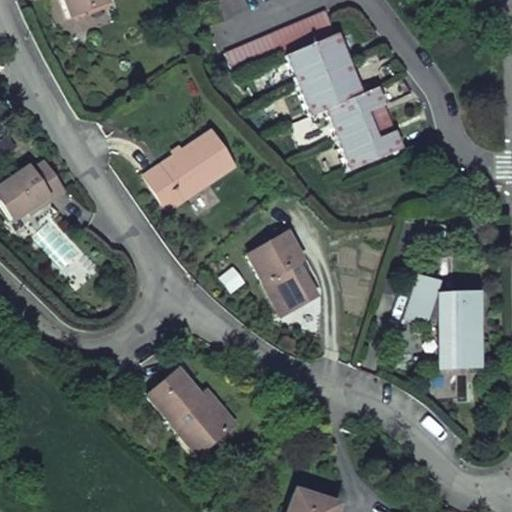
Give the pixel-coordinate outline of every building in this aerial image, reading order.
[(59,0),(66,18),(104,3),(102,0),(59,0)] [(224,54),(234,78),(282,58),(333,37),(322,13),(224,54)] [(282,58),(295,88),(345,67),(333,37),(282,58)] [(295,88),(308,118),(323,112),(358,96),(345,67),(295,88)] [(323,112),(335,142),(385,120),(372,90),(358,96),(323,112)] [(335,142),(348,172),(398,151),(385,120),(335,142)] [(164,211),(228,168),(205,133),(141,177),(164,211)] [(0,204),(11,222),(44,199),(46,203),(60,193),(41,164),(27,173),(25,169),(0,185),(0,204)] [(243,257),(278,316),(290,310),(292,301),(308,292),(292,265),(297,262),(281,235),(243,257)] [(401,323),(421,329),(434,287),(414,280),(401,323)] [(290,310),(311,298),(308,292),(292,301),(290,310)] [(435,300),(438,370),(474,369),(472,298),(435,300)] [(143,397),(176,436),(206,445),(229,425),(204,396),(199,402),(194,397),(172,372),(143,397)] [(200,391),(194,397),(199,402),(204,396),(200,391)] [(506,416),(505,398),(494,398),(495,417),(506,416)] [(329,511),(330,511),(288,496),(282,511),(329,511)]
